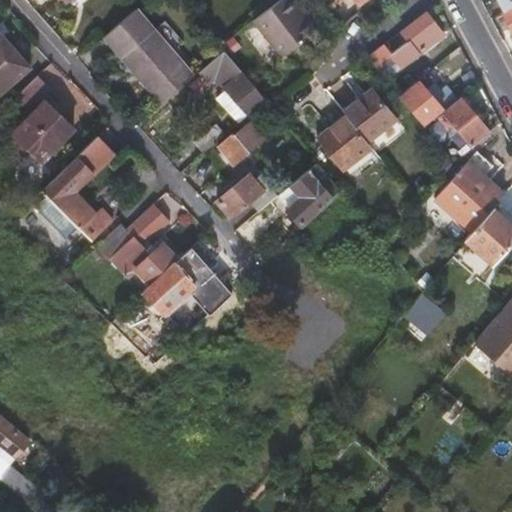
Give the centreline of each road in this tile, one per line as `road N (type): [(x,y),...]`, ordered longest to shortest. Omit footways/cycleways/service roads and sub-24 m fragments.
road 1 (unclassified): [(167,177),(14,0)]
road 2 (unclassified): [(249,271),(167,177)]
